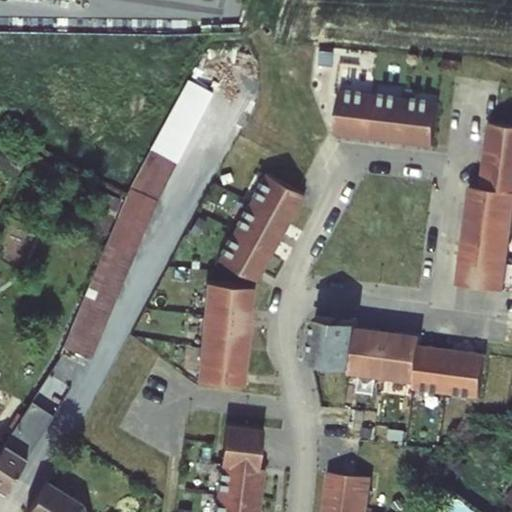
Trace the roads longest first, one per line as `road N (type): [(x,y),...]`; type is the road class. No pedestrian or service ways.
road 1 (residential): [(285,302),(283,290),(356,159),(461,176)]
road 2 (residential): [(300,511),(310,428),(285,302)]
road 3 (residential): [(437,317),(285,302)]
road 4 (residential): [(437,317),(461,176)]
